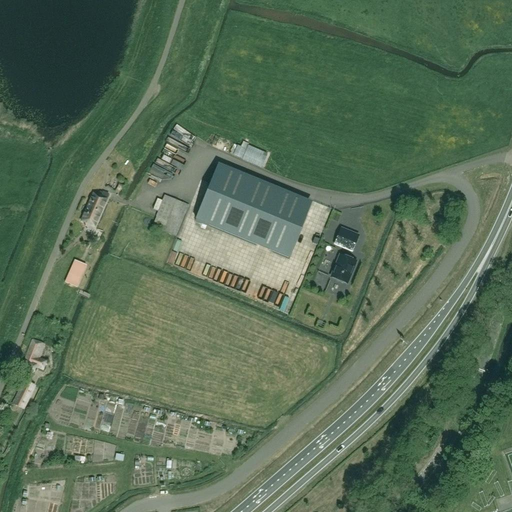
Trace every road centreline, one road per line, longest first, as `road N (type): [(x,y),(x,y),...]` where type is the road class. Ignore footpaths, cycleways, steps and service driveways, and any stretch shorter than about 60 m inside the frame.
road 1 (unclassified): [(130,511),(224,486),(332,395),(459,246),(473,213),(454,171),(511,157)]
road 2 (unclassified): [(0,387),(82,186),(148,93),(181,0)]
road 3 (primary): [(487,254),(403,363),(241,511)]
road 4 (primary): [(268,511),(415,374),(471,295),(487,254)]
road 5 (unclassified): [(388,511),(450,440),(511,276)]
